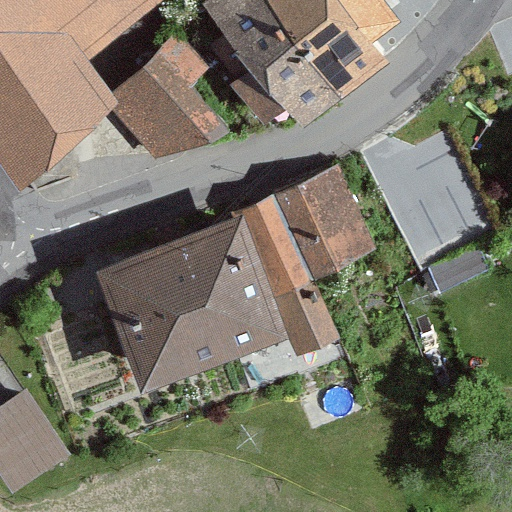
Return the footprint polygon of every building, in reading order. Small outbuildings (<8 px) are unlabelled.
[(0,0),(0,102),(38,149),(130,73),(100,38),(146,0),(0,0)] [(396,45),(362,0),(229,0),(311,109),(396,45)] [(344,146),(281,176),(320,259),(384,229),(344,146)] [(243,190),(294,313),(304,334),(343,317),(279,175),(243,190)] [(242,188),(104,244),(155,369),(294,313),(243,190),(242,188)] [(45,352),(0,384),(0,446),(21,475),(95,422),(45,352)]
